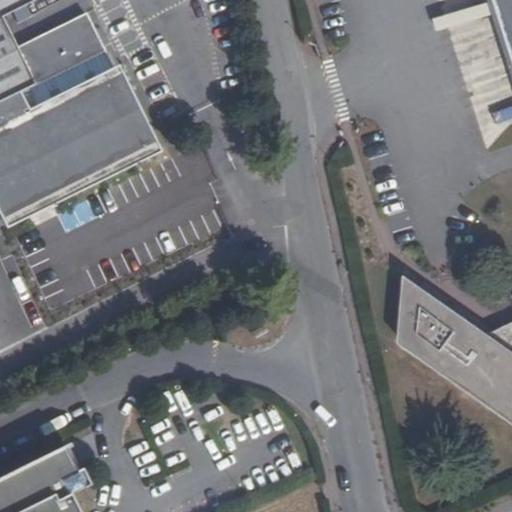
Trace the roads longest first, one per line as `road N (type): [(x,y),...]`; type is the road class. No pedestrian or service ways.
road 1 (unclassified): [(362,511),(263,0)]
road 2 (unknown): [(36,347),(296,221)]
road 3 (unknown): [(257,167),(69,263)]
road 4 (unknown): [(438,248),(390,85)]
road 5 (unknown): [(221,106),(158,0)]
